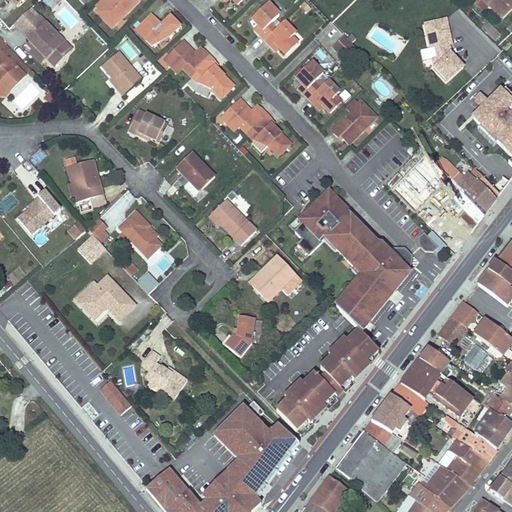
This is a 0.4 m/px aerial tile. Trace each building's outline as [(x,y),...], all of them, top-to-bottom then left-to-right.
[(96,13),(108,25),(115,18),(122,18),(139,2),(137,0),(111,0),(108,4),(104,0),(101,0),(94,6),(98,10),(96,13)] [(511,0),(472,0),(478,6),(483,0),(501,19),(511,8),(511,0)] [(279,16),(268,4),(252,20),(258,26),(263,31),(259,35),(265,41),(276,31),(271,25),(279,16)] [(40,17),(23,34),(30,42),(46,58),(54,66),(71,50),(40,17)] [(163,27),(152,17),(137,32),(152,47),(169,37),(178,28),(174,24),(176,23),(172,19),(163,27)] [(115,18),(108,25),(111,29),(122,18),(115,18)] [(451,54),(450,45),(452,45),(447,20),(425,24),(430,49),(435,48),(437,59),(432,60),(434,69),(447,82),(463,67),(456,59),(453,61),(448,56),(451,54)] [(296,35),(284,23),(276,31),(265,41),(271,47),(275,44),(280,48),(287,55),(294,48),(288,42),(292,38),(296,35)] [(255,30),(259,35),(263,31),(258,26),(255,30)] [(350,42),(344,36),(333,48),(348,63),(360,52),(350,42)] [(298,44),(292,38),(288,42),(294,48),(298,44)] [(15,54),(0,39),(0,50),(9,60),(15,54)] [(46,58),(30,42),(27,44),(33,49),(30,52),(41,63),(46,58)] [(280,48),(275,44),(271,47),(276,52),(280,48)] [(183,70),(191,78),(192,78),(211,59),(201,49),(195,55),(187,46),(184,49),(181,46),(168,59),(168,65),(175,72),(180,72),(183,70)] [(28,68),(15,54),(9,60),(0,50),(0,81),(1,82),(0,83),(0,88),(7,96),(18,85),(9,76),(16,69),(21,74),(28,68)] [(102,67),(113,79),(120,88),(118,90),(123,97),(142,81),(119,53),(102,67)] [(211,59),(192,78),(199,84),(211,90),(212,89),(218,95),(221,92),(225,96),(234,87),(215,68),(217,66),(211,59)] [(323,75),(312,63),(296,79),(302,85),(307,90),(303,94),(309,100),(320,89),(314,84),(323,75)] [(32,72),(28,68),(21,74),(16,69),(9,76),(18,85),(25,78),(32,72)] [(447,82),(434,69),(432,70),(445,84),(447,82)] [(120,88),(113,79),(110,81),(118,90),(120,88)] [(339,94),(328,82),(320,89),(309,100),(315,106),(319,102),(323,108),(330,114),(337,108),(331,101),(336,97),(339,94)] [(298,89),(303,94),(307,90),(302,85),(298,89)] [(511,103),(500,92),(488,104),(480,96),(473,103),(482,111),(470,123),(511,164),(511,103)] [(58,98),(52,93),(45,100),(50,105),(58,98)] [(342,103),(336,97),(331,101),(337,108),(342,103)] [(366,122),(373,114),(361,102),(358,104),(355,101),(346,109),(352,114),(333,133),(339,139),(342,136),(345,138),(343,139),(349,145),(366,128),(366,122)] [(323,108),(319,102),(315,106),(320,111),(323,108)] [(239,128),(248,136),(249,136),(268,117),(258,107),(252,113),(243,104),(241,107),(238,104),(225,117),(225,123),(232,130),(237,130),(239,128)] [(168,126),(139,112),(129,133),(144,140),(145,137),(150,140),(159,144),(168,126)] [(376,118),(373,114),(366,122),(366,128),(376,118)] [(268,117),(249,136),(255,142),(268,148),(269,147),(274,153),(277,150),(282,154),(291,145),(272,126),(274,124),(268,117)] [(190,182),(192,180),(202,191),(215,178),(192,154),(176,169),(190,182)] [(426,160),(392,194),(415,217),(449,183),(426,160)] [(97,174),(93,161),(68,168),(73,185),(76,196),(78,203),(103,196),(100,185),(98,186),(95,175),(97,174)] [(455,248),(488,220),(484,215),(501,200),(474,170),(463,179),(459,174),(451,182),(463,195),(432,222),(455,248)] [(50,186),(41,176),(29,186),(38,196),(50,186)] [(200,193),(202,191),(192,180),(190,182),(200,193)] [(61,211),(45,192),(38,197),(41,200),(18,219),(31,235),(41,228),(55,216),(61,211)] [(359,332),(361,334),(368,326),(365,323),(390,292),(399,282),(412,265),(412,257),(405,250),(394,250),(390,254),(381,244),(379,246),(354,220),(356,219),(349,212),(347,215),(339,207),(341,204),(330,192),(299,223),(302,226),(295,233),(302,241),(297,246),(308,257),(326,240),(333,247),(331,248),(362,279),(357,285),(356,285),(337,308),(359,332)] [(123,197),(121,194),(107,208),(110,210),(119,201),(123,197)] [(13,204),(4,198),(0,206),(0,207),(8,212),(13,204)] [(121,204),(119,201),(110,210),(102,217),(105,219),(121,204)] [(226,201),(211,216),(222,226),(242,247),(257,233),(226,201)] [(341,204),(339,207),(347,215),(349,212),(341,204)] [(136,213),(119,229),(148,260),(162,246),(147,230),(149,228),(136,213)] [(60,223),(55,216),(41,228),(46,235),(60,223)] [(222,226),(211,216),(209,218),(220,229),(222,226)] [(299,223),(296,220),(289,227),(295,233),(302,226),(299,223)] [(107,226),(102,221),(93,230),(103,241),(108,236),(103,231),(107,226)] [(66,232),(75,242),(86,232),(78,222),(66,232)] [(428,239),(424,235),(419,239),(420,247),(420,248),(425,252),(433,253),(437,249),(438,248),(428,239)] [(106,250),(93,237),(78,251),(91,265),(106,250)] [(511,242),(495,262),(511,274),(511,242)] [(278,259),(275,256),(261,269),(264,272),(278,259)] [(280,287),(293,274),(278,259),(264,272),(265,274),(252,286),(268,303),(282,290),(282,289),(280,287)] [(511,274),(495,262),(490,269),(489,271),(488,272),(510,288),(511,285),(511,274)] [(133,278),(139,269),(131,264),(125,272),(133,278)] [(488,272),(478,286),(508,308),(510,305),(511,302),(511,290),(510,288),(488,272)] [(301,283),(293,274),(280,287),(282,289),(282,290),(288,296),(301,283)] [(135,306),(107,278),(97,288),(79,305),(91,317),(99,309),(102,313),(107,308),(108,307),(110,309),(109,311),(119,321),(135,306)] [(152,279),(142,289),(149,296),(159,286),(152,279)] [(79,305),(97,288),(93,284),(76,301),(79,305)] [(457,313),(452,319),(466,329),(470,324),(475,324),(474,319),(478,314),(464,303),(459,309),(457,313)] [(99,309),(91,317),(94,320),(102,313),(99,309)] [(252,345),(256,320),(239,317),(237,330),(236,337),(234,337),(233,337),(232,338),(225,347),(240,359),(252,345)] [(461,340),(463,338),(468,331),(466,329),(452,319),(445,328),(461,340)] [(474,335),(482,341),(502,357),(511,344),(511,339),(508,337),(486,320),(474,335)] [(438,337),(455,348),(461,340),(445,328),(438,337)] [(361,334),(359,332),(348,343),(345,340),(344,341),(330,355),(329,356),(331,359),(320,370),(326,375),(321,380),(315,374),(304,385),(301,382),(300,383),(286,398),(285,398),(288,401),(277,412),(296,432),(297,432),(307,422),(307,421),(310,424),(326,408),(324,405),(334,396),(334,395),(337,398),(343,392),(341,389),(351,379),(354,382),(370,366),(368,363),(368,362),(379,352),(361,334)] [(482,341),(474,335),(472,339),(479,345),(482,341)] [(232,338),(229,336),(222,345),(225,347),(232,338)] [(463,342),(461,340),(455,348),(457,350),(463,342)] [(481,375),(493,360),(474,345),(462,361),(481,375)] [(441,377),(447,381),(452,374),(446,369),(450,364),(429,349),(419,361),(441,377)] [(152,352),(142,367),(149,372),(144,379),(150,383),(161,390),(175,400),(187,382),(173,372),(171,375),(166,371),(156,364),(160,358),(152,352)] [(406,379),(401,386),(424,401),(428,395),(441,377),(419,361),(406,379)] [(456,369),(450,364),(446,369),(452,374),(456,369)] [(461,379),(467,383),(470,380),(464,375),(461,379)] [(508,390),(500,401),(511,408),(511,388),(510,387),(511,384),(511,377),(508,375),(501,385),(508,390)] [(258,381),(255,377),(249,382),(253,386),(258,381)] [(434,400),(459,418),(473,399),(453,386),(447,381),(443,386),(434,400)] [(111,383),(98,394),(120,419),(133,407),(111,383)] [(161,390),(150,383),(148,386),(159,394),(161,390)] [(401,386),(392,397),(409,409),(420,417),(427,407),(430,409),(432,406),(424,401),(401,386)] [(490,394),(482,406),(484,408),(491,412),(500,419),(502,418),(511,425),(511,408),(500,401),(493,396),(490,394)] [(372,423),(391,434),(393,436),(398,428),(396,427),(409,409),(392,397),(387,402),(377,416),(372,423)] [(252,404),(245,411),(257,423),(264,416),(252,404)] [(200,509),(169,472),(145,491),(162,511),(257,511),(262,508),(257,504),(300,448),(279,427),(269,437),(242,409),(211,440),(238,465),(227,476),(201,502),(204,505),(200,509)] [(491,412),(474,436),(496,452),(511,428),(511,425),(502,418),(500,419),(491,412)] [(458,425),(447,417),(444,420),(452,428),(447,435),(452,439),(458,431),(455,430),(458,425)] [(364,433),(381,446),(391,434),(372,423),(364,433)] [(458,431),(452,439),(456,442),(488,463),(496,452),(474,436),(468,431),(458,425),(455,430),(458,431)] [(406,465),(381,446),(364,433),(348,453),(392,484),(406,465)] [(454,461),(448,471),(469,487),(488,463),(456,442),(449,452),(456,457),(453,460),(454,461)] [(392,484),(348,453),(336,469),(377,503),(392,484)] [(450,508),(469,487),(448,471),(436,464),(426,478),(422,483),(420,485),(450,508)] [(426,478),(421,475),(417,480),(422,483),(426,478)] [(311,502),(327,511),(334,511),(339,505),(350,491),(330,477),(311,502)] [(511,486),(501,479),(490,493),(503,502),(511,489),(511,486)] [(410,498),(429,511),(446,511),(450,508),(420,485),(410,498)] [(511,489),(503,502),(511,507),(511,489)] [(429,511),(410,498),(409,497),(398,511),(429,511)] [(327,511),(311,502),(303,511),(327,511)] [(475,511),(484,511),(488,507),(482,502),(475,511)]
